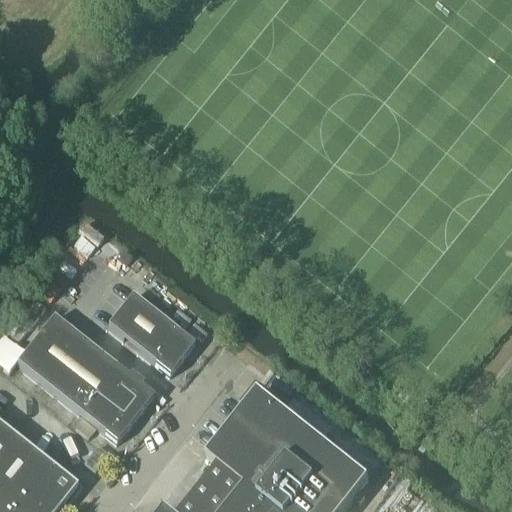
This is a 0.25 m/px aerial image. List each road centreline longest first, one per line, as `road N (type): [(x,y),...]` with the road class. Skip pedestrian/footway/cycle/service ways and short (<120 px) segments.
road 1 (unclassified): [(109,511),(221,372)]
road 2 (unknown): [(116,503),(0,411)]
road 3 (unknown): [(193,407),(78,324)]
